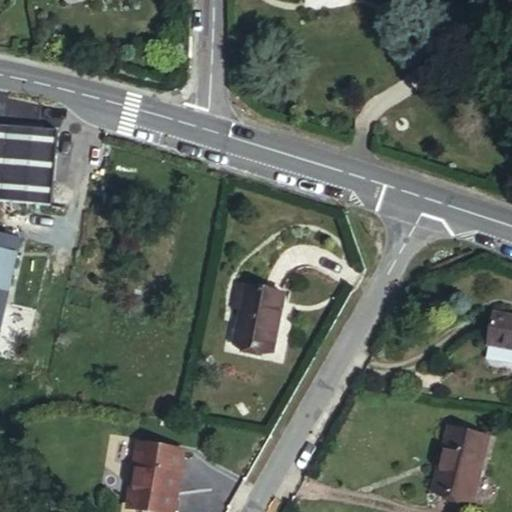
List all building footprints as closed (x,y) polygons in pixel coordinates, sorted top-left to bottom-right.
[(75,122),(0,115),(0,191),(69,197),(75,122)] [(0,208),(0,305),(7,308),(23,240),(8,236),(13,212),(0,208)] [(292,301),(244,291),(238,315),(246,317),(239,350),(279,358),(292,301)] [(511,325),(502,323),(496,346),(511,350),(511,325)] [(492,441),(452,431),(437,495),(477,505),(492,441)] [(177,511),(187,459),(141,451),(136,475),(140,476),(133,511),(177,511)]
